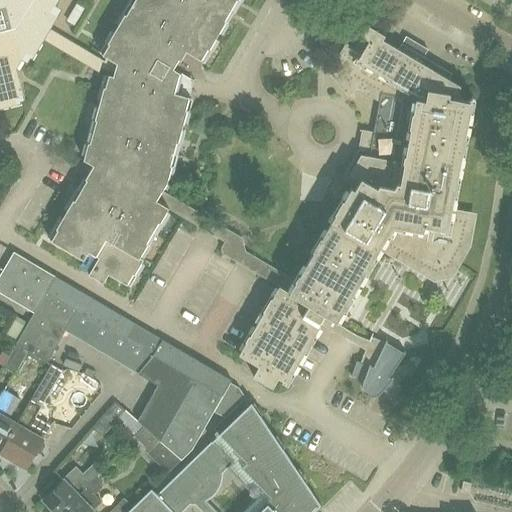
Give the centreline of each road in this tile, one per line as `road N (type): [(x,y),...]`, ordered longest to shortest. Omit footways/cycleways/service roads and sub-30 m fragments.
road 1 (unclassified): [(380,511),(461,393),(511,257)]
road 2 (residential): [(297,127),(249,96),(254,56),(283,0)]
road 3 (residential): [(297,127),(297,142),(314,160),(334,160),(348,146),(350,126),(334,109),(315,108),(301,119)]
road 4 (residential): [(0,234),(18,219),(41,170),(22,151),(0,151)]
